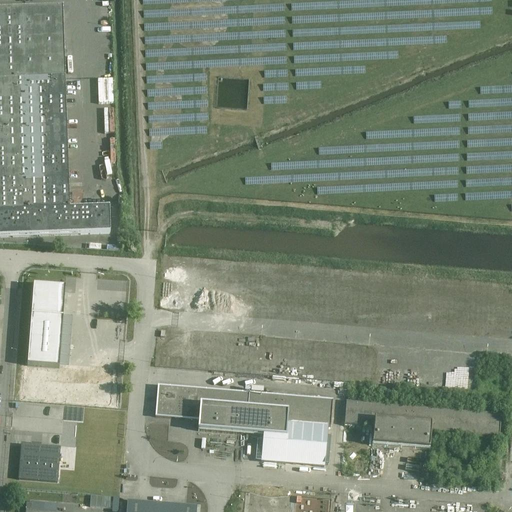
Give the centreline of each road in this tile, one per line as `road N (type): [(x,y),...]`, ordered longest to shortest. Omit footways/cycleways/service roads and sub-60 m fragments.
road 1 (track): [(142,272),(136,0)]
road 2 (residential): [(143,318),(140,459),(214,481),(218,511)]
road 3 (residential): [(0,439),(14,258)]
road 4 (residential): [(143,318),(142,272),(14,258)]
